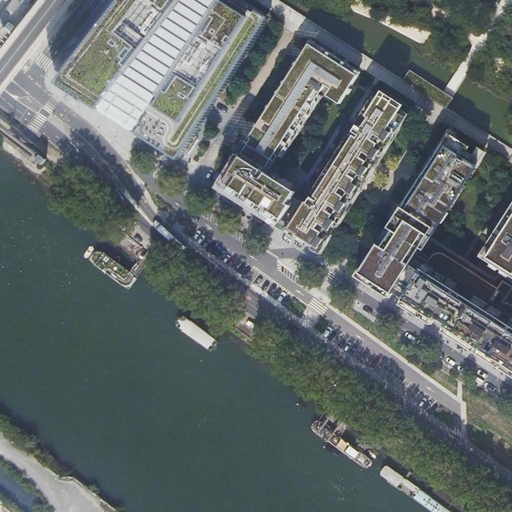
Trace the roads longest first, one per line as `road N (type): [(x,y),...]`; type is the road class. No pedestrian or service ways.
road 1 (residential): [(511,393),(289,251),(254,260),(136,168),(113,163)]
road 2 (primary): [(511,491),(378,403),(181,253)]
road 3 (primary): [(0,93),(181,253)]
